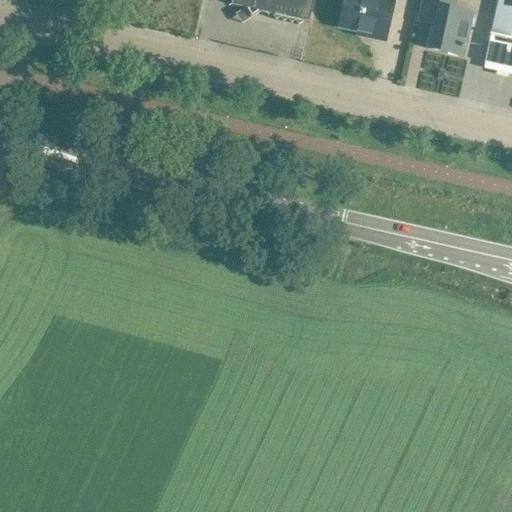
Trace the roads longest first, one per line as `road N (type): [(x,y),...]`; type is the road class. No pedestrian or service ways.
road 1 (unclassified): [(511,134),(0,20)]
road 2 (tertiary): [(345,225),(178,191),(0,140)]
road 3 (tertiary): [(345,225),(511,262)]
